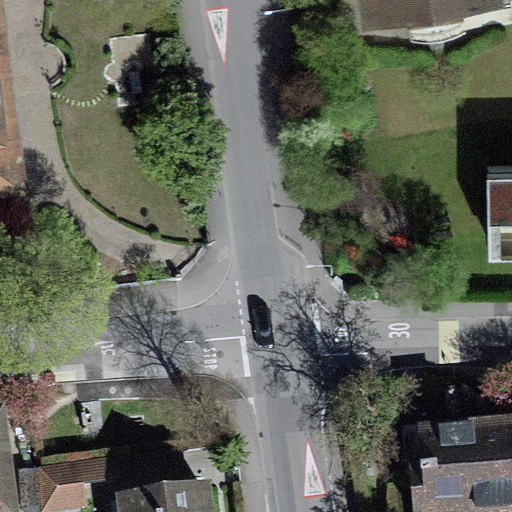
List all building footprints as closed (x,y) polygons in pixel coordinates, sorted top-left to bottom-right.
[(0,0),(0,186),(26,183),(0,0)] [(511,21),(511,13),(510,0),(363,0),(367,37),(511,21)] [(511,175),(496,175),(497,260),(511,260),(511,175)] [(29,511),(11,419),(0,420),(0,511),(29,511)] [(511,511),(511,425),(459,430),(409,434),(414,511),(511,511)] [(217,511),(214,488),(111,503),(112,511),(217,511)]
